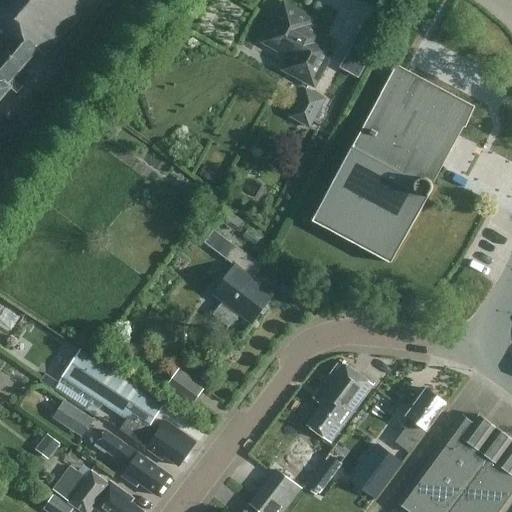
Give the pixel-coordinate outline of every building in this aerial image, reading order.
[(37,51),(45,57),(93,0),(0,0),(0,41),(3,44),(0,48),(0,99),(11,87),(17,92),(30,76),(21,68),(37,51)] [(312,19),(284,4),(263,44),(287,58),(281,70),(312,87),(333,47),(321,41),(325,33),(309,24),(312,19)] [(370,54),(352,45),(340,67),(358,77),(370,54)] [(396,65),(385,59),(379,71),(390,77),(396,65)] [(475,106),(398,64),(313,221),(392,264),(433,188),(434,183),(464,128),(465,129),(475,106)] [(310,127),(325,99),(313,93),(298,121),(310,127)] [(213,229),(204,241),(235,264),(213,294),(223,301),(212,315),(228,327),(239,313),(252,323),(273,293),(251,277),(260,265),(213,229)] [(162,406),(80,350),(54,388),(94,415),(102,403),(126,420),(119,430),(161,459),(163,455),(179,465),(195,442),(164,421),(158,430),(150,424),(162,406)] [(308,425),(331,442),(373,384),(340,361),(316,393),(319,395),(317,399),(323,404),(308,425)] [(164,388),(191,407),(205,387),(178,368),(164,388)] [(425,429),(426,430),(446,403),(426,389),(406,415),(407,416),(401,425),(403,427),(393,441),(408,452),(425,429)] [(53,417),(82,436),(92,419),(63,400),(53,417)] [(503,511),(511,500),(511,439),(484,419),(478,427),(462,415),(397,503),(409,511),(503,511)] [(156,496),(170,475),(106,429),(94,446),(105,453),(106,452),(128,467),(121,477),(137,488),(139,484),(156,496)] [(48,458),(59,443),(46,434),(35,449),(48,458)] [(401,462),(376,444),(351,480),(375,498),(401,462)] [(308,485),(320,494),(336,472),(325,463),(308,485)] [(68,503),(75,508),(76,506),(84,511),(86,511),(92,505),(101,511),(142,511),(144,510),(130,501),(133,497),(110,479),(108,483),(92,470),(87,478),(71,465),(54,489),(70,500),(68,503)] [(283,511),(301,488),(278,470),(252,505),(250,504),(244,511),(230,511),(226,509),(223,511),(283,511)] [(71,511),(75,508),(68,503),(54,493),(44,508),(48,511),(71,511)]
